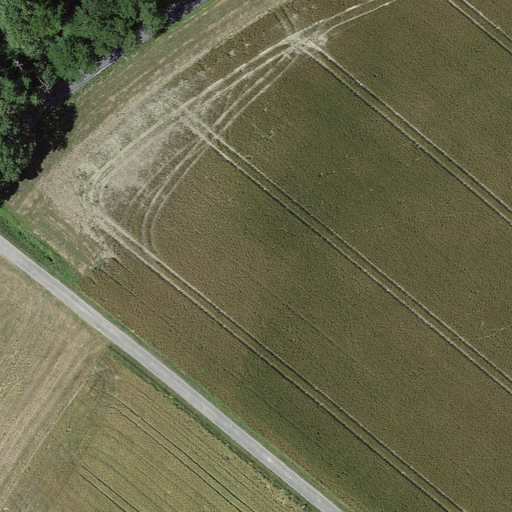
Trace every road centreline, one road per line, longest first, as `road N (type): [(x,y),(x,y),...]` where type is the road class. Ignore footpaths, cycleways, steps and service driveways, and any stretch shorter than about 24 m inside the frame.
road 1 (track): [(0,244),(332,511)]
road 2 (track): [(0,142),(195,0)]
